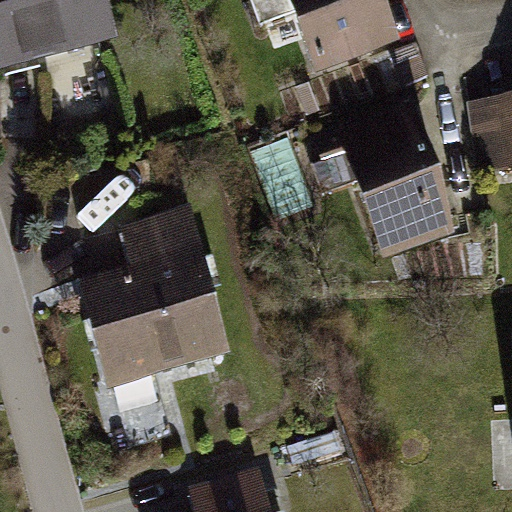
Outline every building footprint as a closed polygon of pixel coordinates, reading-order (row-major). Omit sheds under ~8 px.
[(105,0),(0,0),(0,77),(118,46),(105,0)] [(251,0),(261,24),(293,12),(318,75),(401,43),(383,0),(251,0)] [(417,48),(393,57),(404,89),(428,80),(417,48)] [(511,99),(470,106),(482,181),(511,176),(511,99)] [(337,135),(319,142),(325,160),(347,152),(387,263),(460,236),(439,179),(412,104),(336,132),(337,135)] [(123,230),(134,269),(79,283),(108,392),(228,360),(188,212),(123,230)] [(198,511),(263,511),(254,477),(193,494),(198,511)]
